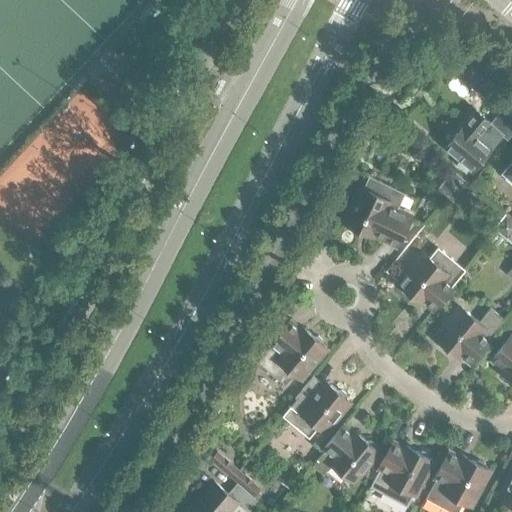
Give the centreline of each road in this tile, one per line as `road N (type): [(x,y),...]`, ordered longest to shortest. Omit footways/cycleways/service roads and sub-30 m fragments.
road 1 (secondary): [(65,511),(158,370),(355,0)]
road 2 (secondary): [(296,0),(127,317),(9,511)]
road 3 (residential): [(352,318),(384,367),(442,412),(511,426)]
